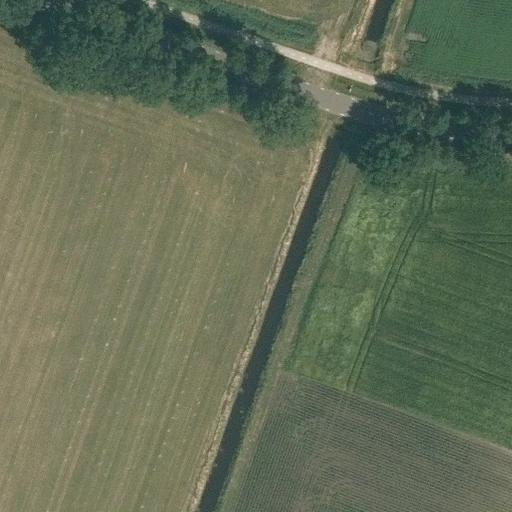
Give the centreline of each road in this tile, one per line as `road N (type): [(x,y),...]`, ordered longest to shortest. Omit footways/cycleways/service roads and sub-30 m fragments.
road 1 (track): [(364,113),(229,511)]
road 2 (tertiary): [(364,113),(43,0)]
road 3 (tertiary): [(364,113),(511,134)]
